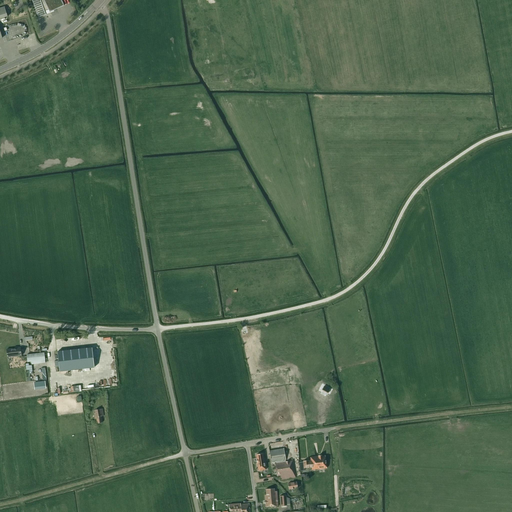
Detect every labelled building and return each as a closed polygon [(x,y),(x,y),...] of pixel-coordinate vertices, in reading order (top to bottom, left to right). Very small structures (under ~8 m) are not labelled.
[(31,0),(38,18),(46,15),(44,12),(49,10),(50,12),(64,6),(61,0),(31,0)] [(20,348),(7,349),(7,357),(21,355),(20,348)] [(92,348),(57,352),(60,372),(94,368),(92,348)] [(45,363),(44,360),(44,353),(26,355),(27,362),(31,361),(31,364),(45,363)] [(94,419),(96,419),(96,423),(102,422),(101,416),(103,416),(102,408),(94,410),(95,413),(93,413),(94,419)] [(281,479),(285,479),(295,477),(292,460),(285,462),(285,460),(283,448),(269,451),(271,462),(274,462),(277,476),(280,475),(281,479)] [(257,458),(256,458),(258,471),(266,469),(264,458),(263,453),(256,455),(257,458)] [(303,461),(303,462),(299,463),(300,471),(304,471),(303,469),(314,468),(314,470),(326,468),(325,456),(310,458),(310,460),(303,461)] [(274,489),(265,490),(266,495),(264,495),(265,508),(277,507),(276,492),(274,492),(274,489)] [(289,498),(286,497),(286,496),(280,497),(280,507),(286,506),(286,504),(290,504),(289,498)]
